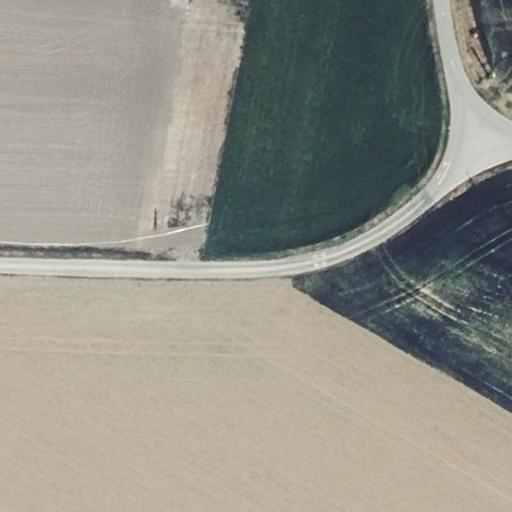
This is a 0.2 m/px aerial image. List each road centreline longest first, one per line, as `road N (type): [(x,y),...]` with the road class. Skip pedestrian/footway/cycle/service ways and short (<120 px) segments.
road 1 (residential): [(0,265),(305,262),(376,235),(477,151)]
road 2 (unclassified): [(477,151),(441,0)]
